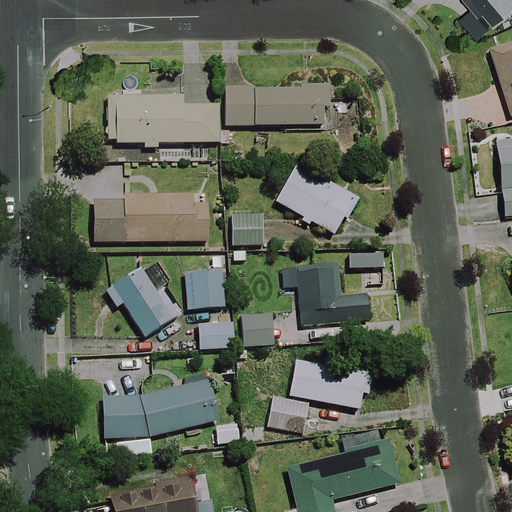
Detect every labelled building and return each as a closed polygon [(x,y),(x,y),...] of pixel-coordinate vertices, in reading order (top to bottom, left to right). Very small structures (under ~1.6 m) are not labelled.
[(509,12),(511,16),(511,0),(465,0),(471,7),(457,18),(474,40),(509,12)] [(511,47),(486,56),(508,124),(511,122),(511,47)] [(157,153),(157,148),(205,149),(205,165),(218,166),(219,149),(228,149),(228,135),(219,135),(220,108),(186,107),(186,102),(139,100),(140,92),(120,91),(120,100),(106,100),(105,147),(141,148),(141,153),(157,153)] [(327,94),(223,92),(223,128),(326,129),(327,94)] [(501,221),(511,220),(511,141),(494,143),(501,221)] [(356,202),(297,166),(273,206),(331,242),(356,202)] [(201,256),(202,198),(125,196),(125,203),(93,202),(91,253),(201,256)] [(228,216),(227,265),(245,266),(246,252),(266,252),(267,216),(228,216)] [(337,266),(293,268),(297,331),(367,326),(365,297),(339,298),(337,266)] [(121,310),(141,341),(171,322),(138,271),(102,295),(114,314),(121,310)] [(221,273),(184,274),(185,313),(222,312),(221,273)] [(272,318),(238,318),(238,350),(272,350),(272,318)] [(230,325),(198,326),(198,356),(230,356),(230,325)] [(365,400),(370,375),(295,360),(287,399),(358,414),(361,399),(365,400)] [(138,399),(102,397),(102,442),(148,441),(221,423),(206,384),(138,399)] [(308,407),(268,398),(260,431),(300,440),(308,407)] [(331,511),(330,502),(399,487),(388,442),(340,452),(342,458),(284,471),(292,510),(284,511),(331,511)] [(110,511),(162,511),(162,509),(192,504),(189,482),(108,495),(110,511)]
